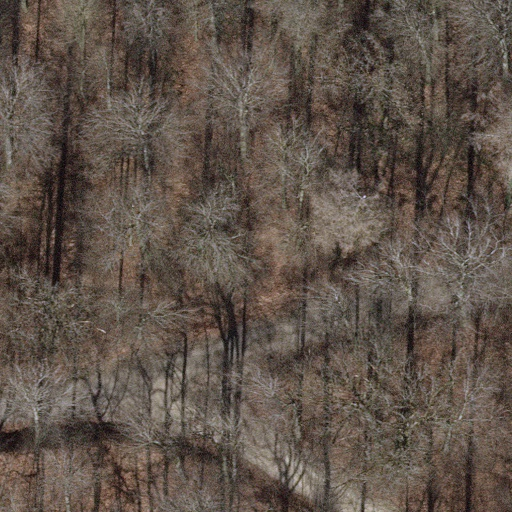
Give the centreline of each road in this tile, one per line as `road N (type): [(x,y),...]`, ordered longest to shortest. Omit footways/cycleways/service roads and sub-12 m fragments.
road 1 (track): [(0,408),(171,380),(294,327),(511,277)]
road 2 (track): [(388,511),(171,380)]
